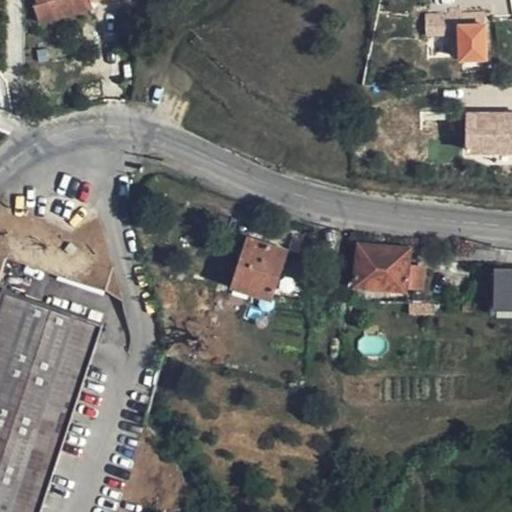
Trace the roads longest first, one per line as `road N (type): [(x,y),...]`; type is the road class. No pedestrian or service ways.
road 1 (residential): [(0,174),(64,136),(128,134),(343,214),(511,229)]
road 2 (unknown): [(78,511),(135,339),(95,131)]
